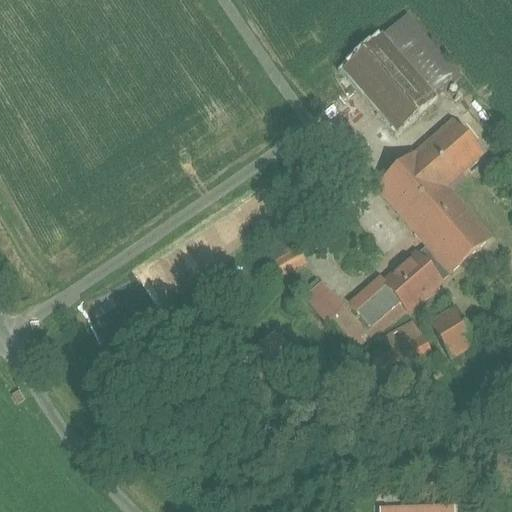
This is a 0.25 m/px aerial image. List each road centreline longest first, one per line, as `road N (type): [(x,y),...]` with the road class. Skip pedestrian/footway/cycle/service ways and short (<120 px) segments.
road 1 (residential): [(151,511),(60,416),(0,309)]
road 2 (unknown): [(226,0),(258,50),(329,118)]
